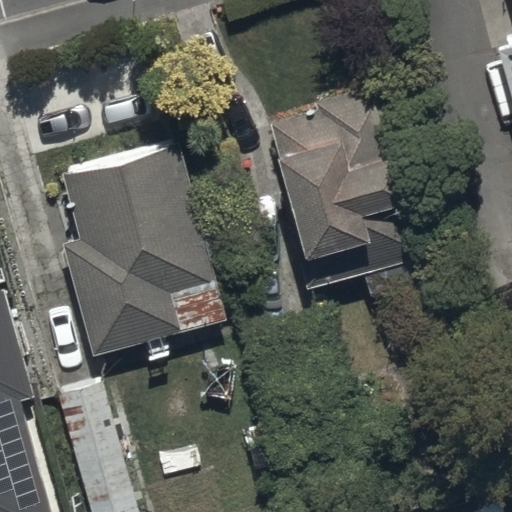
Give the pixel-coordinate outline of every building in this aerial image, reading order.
[(511,41),(493,47),(511,110),(511,41)] [(390,90),(267,123),(309,292),(433,261),(390,90)] [(179,137),(60,166),(75,228),(64,231),(92,346),(223,314),(179,137)] [(0,511),(52,511),(21,407),(36,403),(4,296),(0,297),(0,511)] [(137,511),(99,383),(53,396),(87,511),(137,511)]
